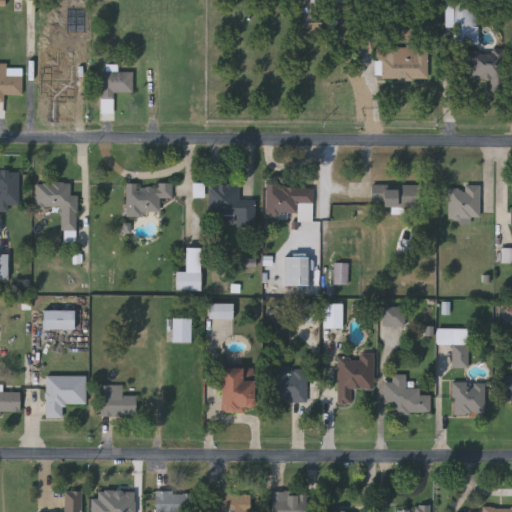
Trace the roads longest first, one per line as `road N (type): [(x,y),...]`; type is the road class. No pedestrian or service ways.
road 1 (residential): [(0,456),(511,463)]
road 2 (residential): [(511,142),(0,139)]
